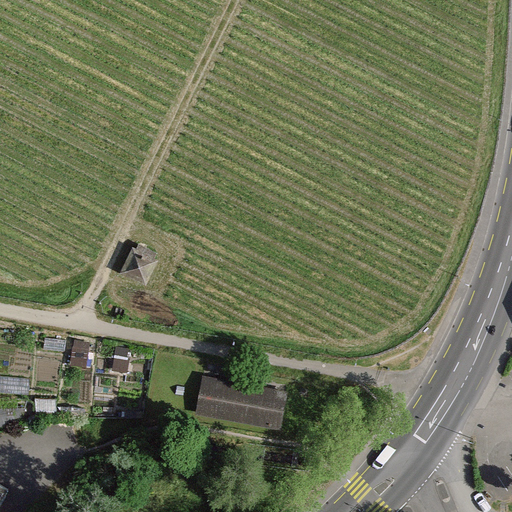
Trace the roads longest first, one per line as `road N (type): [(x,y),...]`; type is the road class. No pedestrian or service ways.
road 1 (track): [(0,310),(454,393)]
road 2 (track): [(75,323),(233,0)]
road 3 (primary): [(511,248),(454,393),(360,511)]
